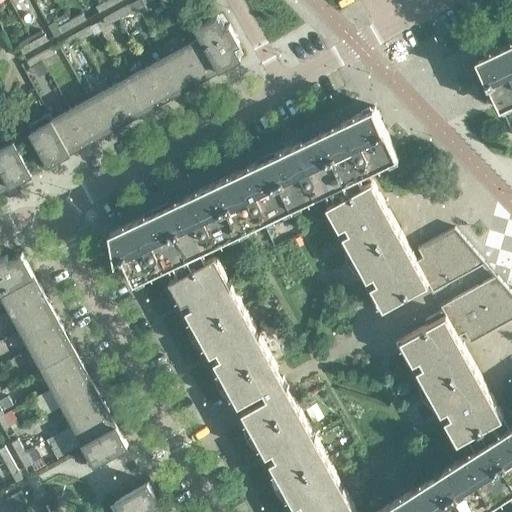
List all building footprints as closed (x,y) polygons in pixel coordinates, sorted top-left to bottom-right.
[(100,12),(113,5),(109,0),(106,0),(97,5),(100,12)] [(120,18),(132,11),(129,5),(116,11),(120,18)] [(107,25),(120,18),(116,11),(104,18),(107,25)] [(74,26),(87,19),(83,13),(71,20),(74,26)] [(240,42),(230,24),(225,27),(218,15),(197,26),(202,36),(221,68),(241,57),(235,45),(240,42)] [(62,33),(74,26),(71,20),(58,27),(62,33)] [(81,39),(94,32),(90,26),(78,33),(81,39)] [(69,46),(81,39),(78,33),(65,40),(69,46)] [(36,47),(49,40),(46,34),(33,40),(36,47)] [(221,68),(202,36),(184,46),(202,78),(221,68)] [(511,101),(511,38),(477,55),(482,64),(502,106),(511,101)] [(24,54),(36,47),(33,40),(20,47),(24,54)] [(44,60),(56,53),(53,46),(40,53),(44,60)] [(202,78),(184,46),(165,56),(183,89),(202,78)] [(31,67),(44,60),(40,53),(27,60),(31,67)] [(183,89),(165,56),(146,67),(164,99),(183,89)] [(164,99),(146,67),(127,77),(145,110),(164,99)] [(145,110),(127,77),(108,88),(126,120),(145,110)] [(126,120),(108,88),(89,98),(107,131),(126,120)] [(107,131),(89,98),(70,109),(88,141),(107,131)] [(395,149),(375,106),(374,104),(321,129),(325,138),(350,191),(372,179),(368,170),(398,155),(395,149)] [(88,141),(70,109),(53,119),(71,151),(88,141)] [(71,151),(53,119),(50,113),(29,125),(50,163),(71,151)] [(350,191),(325,138),(321,129),(269,154),(270,156),(292,206),(323,191),(329,203),(350,191)] [(33,172),(12,134),(0,140),(0,161),(12,183),(33,172)] [(292,206),(270,156),(269,154),(216,179),(217,181),(240,231),(292,206)] [(0,189),(12,183),(0,161),(0,189)] [(240,231),(217,181),(216,179),(164,204),(168,213),(193,266),(215,253),(211,244),(240,231)] [(401,230),(373,179),(372,179),(350,191),(329,203),(328,204),(341,227),(347,223),(351,229),(344,233),(356,255),(401,230)] [(193,266),(168,213),(164,204),(111,229),(116,257),(123,254),(135,280),(166,266),(171,278),(193,266)] [(441,286),(486,262),(456,226),(419,247),(424,256),(418,259),(418,258),(417,258),(411,248),(401,230),(356,255),(368,277),(375,273),(379,280),(367,286),(379,309),(411,292),(414,296),(431,286),(434,290),(441,286)] [(0,292),(1,292),(34,274),(22,253),(10,259),(8,254),(0,258),(0,292)] [(245,305),(232,283),(228,276),(229,276),(216,253),(215,253),(193,266),(171,278),(183,301),(190,297),(194,304),(187,307),(199,330),(245,305)] [(11,309),(44,291),(34,274),(1,292),(11,309)] [(460,334),(466,331),(471,340),(471,341),(472,340),(474,339),(475,338),(483,334),(511,317),(511,291),(497,274),(449,301),(442,305),(444,309),(426,319),(428,323),(397,341),(409,363),(421,357),(425,363),(418,367),(430,389),(476,364),(464,344),(465,343),(464,342),(463,342),(460,336),(461,335),(460,334)] [(54,310),(44,291),(11,309),(21,328),(54,310)] [(328,457),(316,435),(312,428),(313,428),(296,399),(296,398),(292,390),(288,384),(286,381),(284,378),(285,378),(284,376),(282,373),(277,364),(277,363),(260,334),(257,328),(257,327),(245,305),(199,330),(212,352),(219,348),(222,355),(215,359),(227,381),(226,381),(226,382),(225,384),(224,385),(224,387),(225,389),(226,390),(226,391),(227,392),(228,392),(230,393),(231,393),(232,393),(233,392),(236,398),(239,403),(265,389),(266,392),(268,395),(243,409),(246,415),(249,420),(247,421),(247,422),(246,423),(246,424),(246,425),(246,426),(246,428),(248,429),(248,430),(250,431),(252,432),(254,431),(255,431),(267,453),(274,449),(278,456),(271,460),(283,482),(328,457)] [(65,329),(54,310),(21,328),(32,347),(65,329)] [(75,349),(65,329),(32,347),(43,367),(75,349)] [(86,368),(75,349),(43,367),(53,386),(86,368)] [(484,380),(476,364),(430,389),(441,409),(442,411),(449,407),(453,414),(446,417),(459,440),(481,428),(503,416),(504,415),(497,404),(484,380)] [(96,387),(86,368),(53,386),(64,405),(96,387)] [(107,405),(96,387),(64,405),(74,423),(107,405)] [(117,424),(107,405),(74,423),(84,442),(117,424)] [(11,425),(4,413),(0,415),(0,419),(5,429),(11,425)] [(511,426),(511,427),(508,424),(503,416),(481,428),(511,476),(511,426)] [(117,424),(84,442),(79,444),(90,465),(128,444),(117,424)] [(478,511),(511,490),(511,476),(481,428),(459,440),(468,454),(462,458),(440,472),(466,511),(478,511)] [(25,451),(18,438),(12,442),(19,454),(25,451)] [(12,458),(5,445),(0,448),(0,450),(6,461),(12,458)] [(32,463),(25,451),(19,454),(26,467),(32,463)] [(357,509),(344,486),(340,480),(341,480),(328,457),(283,482),(296,504),(303,501),(306,507),(299,511),(351,511),(357,509)] [(19,470),(12,458),(6,461),(13,474),(19,470)] [(466,511),(440,472),(419,485),(419,486),(416,488),(413,490),(412,489),(391,503),(397,511),(466,511)] [(141,511),(160,502),(148,481),(110,502),(116,511),(141,511)] [(27,502),(23,494),(21,490),(8,497),(11,503),(14,509),(27,502)] [(165,511),(160,502),(141,511),(165,511)] [(397,511),(391,503),(376,511),(358,511),(357,509),(351,511),(397,511)]
